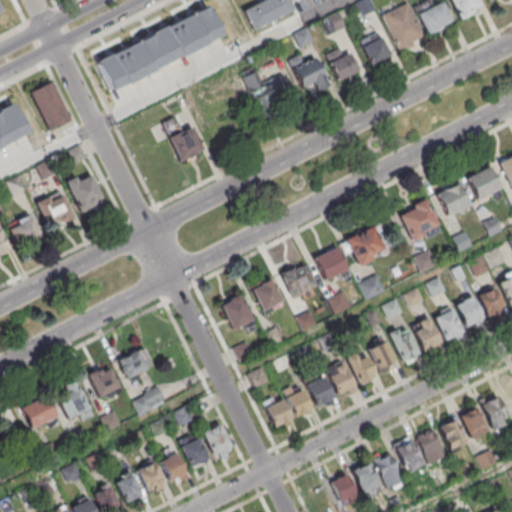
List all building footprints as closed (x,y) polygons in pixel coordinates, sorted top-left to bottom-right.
[(120,103),(141,94),(128,60),(153,50),(159,64),(202,46),(194,25),(221,14),(214,0),(201,0),(174,11),(181,31),(157,40),(152,27),(115,42),(119,53),(103,60),(120,103)] [(260,0),(241,8),(250,29),(293,11),(288,0),(260,0)] [(447,0),(456,20),(479,10),(474,0),(447,0)] [(451,25),(441,3),(413,15),(408,3),(380,15),(395,49),(451,25)] [(388,56),(377,31),(357,39),(368,65),(388,56)] [(351,52),(344,55),(341,47),(323,55),(335,82),(359,71),(351,52)] [(315,91),(329,85),(317,59),(293,69),(300,87),(311,82),(315,91)] [(69,121),(51,81),(28,91),(46,131),(69,121)] [(252,85),(253,111),(290,109),(289,83),(252,85)] [(0,104),(0,157),(7,155),(0,138),(0,128),(30,115),(22,95),(0,104)] [(191,126),(180,131),(174,118),(160,123),(177,163),(202,152),(191,126)] [(74,163),(85,157),(78,145),(68,151),(74,163)] [(511,155),(497,162),(507,186),(511,183),(511,155)] [(52,172),(47,162),(36,167),(41,178),(52,172)] [(498,194),(491,167),(466,174),(473,201),(498,194)] [(65,182),(77,213),(101,203),(89,172),(65,182)] [(468,204),(459,182),(434,192),(443,215),(468,204)] [(67,223),(66,196),(38,197),(40,224),(67,223)] [(396,211),(409,243),(438,230),(424,199),(396,211)] [(39,234),(28,216),(5,229),(16,248),(39,234)] [(483,225),(496,218),(503,231),(489,238),(483,225)] [(355,265),(386,249),(374,224),(342,240),(355,265)] [(451,240),(465,233),(472,247),(458,253),(451,240)] [(0,255),(8,252),(0,234),(0,255)] [(323,282),(346,270),(334,246),(311,258),(323,282)] [(485,255),(498,248),(505,262),(491,268),(485,255)] [(414,258),(428,252),(435,265),(421,272),(414,258)] [(468,263),(481,257),(488,270),(474,277),(468,263)] [(314,291),(305,264),(278,274),(287,300),(314,291)] [(451,270),(460,266),(466,279),(458,284),(451,270)] [(511,270),(494,279),(506,305),(511,302),(511,270)] [(358,286),(377,276),(384,291),(365,300),(358,286)] [(425,284),(439,278),(446,291),(432,298),(425,284)] [(280,303),(268,279),(248,289),(260,313),(280,303)] [(403,295),(417,289),(424,302),(410,309),(403,295)] [(478,299),(494,291),(505,311),(488,320),(478,299)] [(231,331),(252,321),(238,293),(217,304),(231,331)] [(328,302),(342,296),(349,309),(335,316),(328,302)] [(382,307),(395,300),(402,313),(388,320),(382,307)] [(456,310),(473,302),(483,322),(466,331),(456,310)] [(296,318),(310,312),(317,325),(303,332),(296,318)] [(435,323),(452,314),(463,334),(446,343),(435,323)] [(344,326),(358,319),(365,333),(351,339),(344,326)] [(414,335),(431,326),(442,347),(425,355),(414,335)] [(264,335),(277,328),(284,341),(270,348),(264,335)] [(318,339),(332,333),(338,346),(325,353),(318,339)] [(392,344),(409,335),(419,356),(402,364),(392,344)] [(365,348),(379,372),(395,363),(381,339),(365,348)] [(233,350),(247,343),(254,357),(240,363),(233,350)] [(295,351),(309,344),(316,357),(302,364),(295,351)] [(126,380),(150,367),(140,348),(115,360),(126,380)] [(273,360),(287,353),(294,367),(280,374),(273,360)] [(349,368),(366,359),(376,379),(359,388),(349,368)] [(96,400),(118,390),(107,365),(85,375),(96,400)] [(248,376),(262,369),(268,383),(254,390),(248,376)] [(328,380),(345,371),(356,391),(339,400),(328,380)] [(305,390),(322,381),(333,401),(316,410),(305,390)] [(88,410),(74,382),(52,393),(66,421),(88,410)] [(510,416),(511,415),(511,387),(500,393),(510,416)] [(285,402),(302,394),(312,414),(295,423),(285,402)] [(25,430),(55,420),(46,396),(16,407),(25,430)] [(477,405),(490,429),(508,420),(495,396),(477,405)] [(265,412),(282,403),(292,423),(275,432),(265,412)] [(467,438),(485,430),(473,407),(456,415),(467,438)] [(434,427),(446,450),(464,441),(452,418),(434,427)] [(198,434),(215,459),(233,447),(215,422),(198,434)] [(442,456),(430,428),(412,436),(424,464),(442,456)] [(206,459),(194,433),(176,441),(187,467),(206,459)] [(422,463),(406,436),(390,445),(405,473),(422,463)] [(186,474),(173,451),(156,460),(169,484),(186,474)] [(384,489),(401,481),(388,452),(371,460),(384,489)] [(154,461),(135,467),(143,493),(162,488),(154,461)] [(379,490),(367,462),(349,469),(362,498),(379,490)] [(339,507),(357,499),(344,472),(327,480),(339,507)] [(113,481),(122,504),(140,497),(131,474),(113,481)] [(313,511),(314,511),(332,503),(321,482),(303,492),(313,511)] [(111,511),(117,510),(108,487),(89,494),(90,498),(69,506),(71,511),(111,511)]
